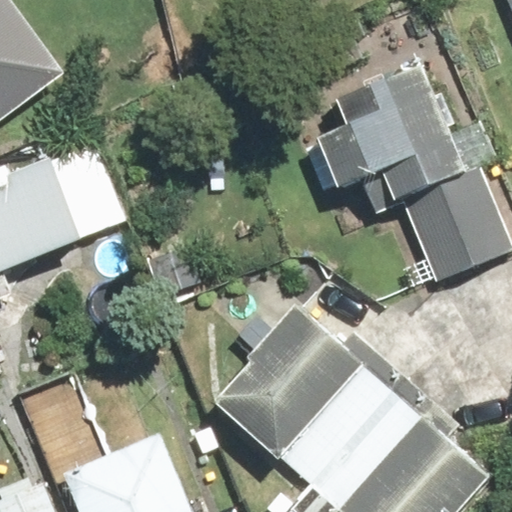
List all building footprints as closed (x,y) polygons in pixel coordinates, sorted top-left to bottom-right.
[(24,0),(0,0),(0,144),(84,88),(24,0)] [(511,243),(511,206),(442,29),(316,78),(361,193),(405,176),(442,271),(511,243)] [(111,130),(0,174),(0,305),(39,290),(30,269),(148,221),(111,130)] [(511,450),(318,292),(228,402),(362,511),(461,511),(511,451),(511,450)] [(231,511),(191,414),(78,459),(99,511),(231,511)] [(67,511),(52,479),(0,502),(0,511),(67,511)]
